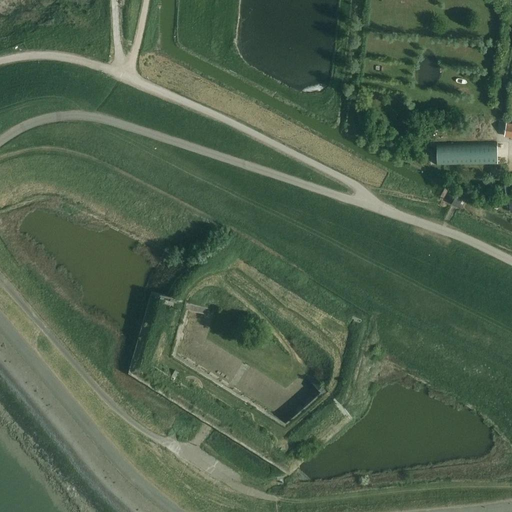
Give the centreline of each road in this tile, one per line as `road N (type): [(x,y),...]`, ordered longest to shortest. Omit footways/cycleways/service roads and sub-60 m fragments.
road 1 (unclassified): [(365,203),(106,119),(68,113),(33,121),(0,142)]
road 2 (unclassified): [(0,279),(123,416),(235,484),(276,499)]
road 3 (unclassified): [(365,203),(357,187),(254,132),(105,67)]
road 4 (track): [(276,499),(511,487)]
road 5 (unclassified): [(511,264),(365,203)]
